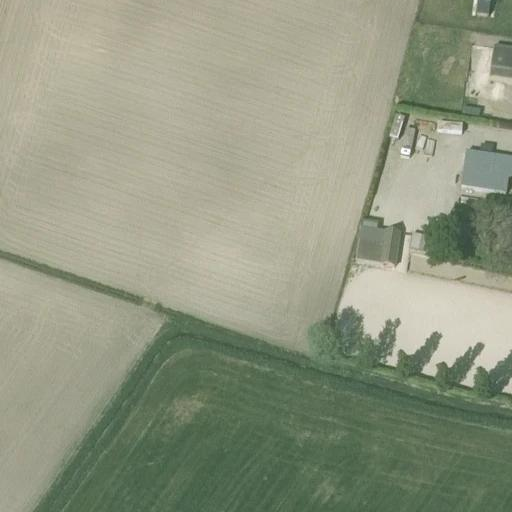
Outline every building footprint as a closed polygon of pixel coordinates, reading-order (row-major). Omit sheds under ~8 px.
[(478,0),(476,18),(487,19),(489,0),(478,0)] [(488,81),(511,84),(511,51),(493,49),(488,81)] [(464,107),(462,114),(479,117),(480,109),(464,107)] [(394,269),(399,235),(385,233),(380,267),(394,269)] [(411,236),(408,251),(427,255),(431,240),(411,236)]
